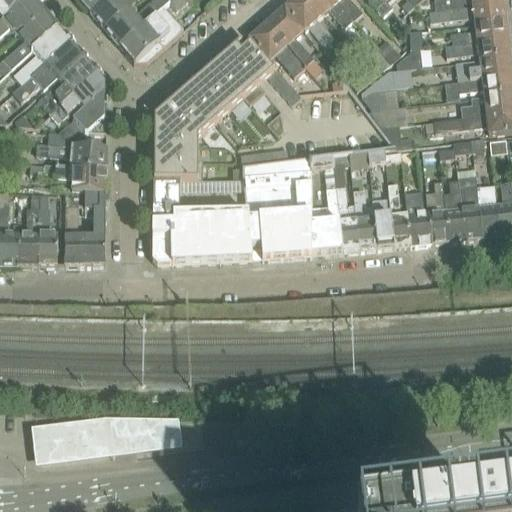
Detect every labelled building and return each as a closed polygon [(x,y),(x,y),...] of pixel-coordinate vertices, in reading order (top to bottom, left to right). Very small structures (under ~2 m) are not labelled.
[(0,39),(9,31),(17,39),(44,15),(30,0),(26,0),(0,23),(0,39)] [(0,0),(0,23),(26,0),(0,0)] [(76,0),(74,2),(89,19),(111,0),(76,0)] [(118,0),(111,0),(89,19),(104,36),(130,14),(145,0),(125,0),(121,4),(118,0)] [(160,0),(136,21),(130,14),(104,36),(118,52),(163,13),(169,8),(177,0),(160,0)] [(177,0),(169,8),(176,16),(188,6),(182,0),(177,0)] [(323,20),(305,0),(296,0),(294,2),(294,5),(287,12),(305,36),(308,33),(324,51),(332,44),(316,26),(323,20)] [(353,26),(330,0),(305,0),(323,20),(328,15),(344,33),(353,26)] [(345,0),(330,0),(353,26),(361,18),(345,0)] [(381,1),(379,0),(364,0),(383,21),(392,14),(381,1)] [(425,0),(409,0),(406,3),(414,11),(425,0)] [(435,5),(437,17),(503,9),(502,3),(504,0),(459,0),(460,2),(435,5)] [(406,3),(400,8),(407,17),(414,11),(406,3)] [(473,23),(474,30),(507,26),(506,16),(504,14),(503,9),(437,17),(429,18),(431,28),(473,23)] [(287,12),(286,12),(281,17),(278,16),(273,21),(273,24),(268,28),(306,72),(313,66),(295,45),(305,36),(287,12)] [(163,13),(118,52),(134,69),(146,68),(183,35),(163,13)] [(58,31),(44,15),(17,39),(24,47),(3,66),(10,74),(31,55),(58,31)] [(453,50),(507,44),(507,39),(509,36),(507,26),(474,30),(475,36),(451,39),(453,50)] [(306,72),(268,28),(264,32),(262,30),(248,42),(269,67),(277,60),(295,82),(306,72)] [(13,83),(20,91),(70,45),(58,31),(31,55),(37,61),(13,83)] [(410,37),(411,55),(420,54),(423,54),(421,36),(410,37)] [(453,50),(441,52),(443,63),(477,59),(478,66),(511,62),(511,61),(511,52),(508,50),(507,44),(453,50)] [(70,45),(20,91),(11,100),(19,108),(36,92),(42,99),(58,85),(84,61),(70,45)] [(239,50),(230,58),(259,91),(268,83),(274,78),(245,45),(239,50)] [(391,69),(399,62),(385,46),(377,53),(391,69)] [(383,75),(391,69),(377,53),(370,59),(383,75)] [(422,73),(420,54),(411,55),(411,58),(395,70),(396,75),(399,75),(422,73)] [(230,58),(215,71),(244,104),(243,105),(249,112),(265,98),(259,91),(230,58)] [(98,77),(84,61),(58,85),(64,92),(54,101),(50,96),(39,107),(43,111),(50,120),(98,77)] [(511,62),(478,66),(455,69),(457,87),(511,81),(511,80),(511,75),(511,74),(511,62)] [(215,71),(201,83),(230,116),(243,105),(244,104),(215,71)] [(359,96),(377,80),(369,71),(351,86),(359,96)] [(268,83),(274,90),(283,82),(277,75),(274,78),(268,83)] [(358,100),(361,104),(369,97),(385,96),(401,94),(399,75),(396,75),(388,76),(358,100)] [(85,116),(107,97),(107,87),(98,77),(50,120),(58,129),(79,110),(84,115),(85,116)] [(482,96),(483,103),(511,100),(511,81),(457,87),(459,99),(482,96)] [(283,82),(274,90),(280,97),(289,89),(283,82)] [(201,83),(187,96),(215,129),(230,116),(201,83)] [(343,87),(331,88),(332,97),(347,95),(349,94),(343,87)] [(289,89),(280,97),(286,104),(295,96),(289,89)] [(187,96),(173,108),(201,141),(215,129),(187,96)] [(295,96),(286,104),(292,111),(301,103),(299,101),(295,96)] [(387,114),(385,96),(369,97),(361,104),(370,115),(387,114)] [(85,116),(84,115),(60,136),(56,140),(47,140),(46,151),(76,154),(76,153),(77,141),(84,139),(88,140),(88,139),(107,141),(107,97),(85,116)] [(463,124),(511,118),(511,100),(483,103),(470,105),(471,111),(461,112),(463,124)] [(155,124),(154,149),(198,149),(198,144),(201,141),(173,108),(155,124)] [(371,117),(368,119),(379,133),(399,131),(408,130),(406,112),(399,113),(387,115),(387,114),(370,115),(371,117)] [(511,118),(463,124),(434,127),(435,139),(487,132),(488,139),(511,136),(511,118)] [(16,132),(32,134),(22,122),(14,130),(16,132)] [(471,146),(473,159),(485,157),(483,144),(471,146)] [(1,146),(0,157),(0,163),(0,166),(9,168),(10,147),(1,146)] [(473,159),(471,146),(452,148),(453,154),(454,161),(473,159)] [(507,160),(507,156),(506,146),(489,148),(491,162),(507,160)] [(154,149),(154,167),(198,168),(198,167),(198,149),(154,149)] [(38,150),(37,162),(67,165),(67,173),(106,177),(107,155),(106,154),(105,156),(76,153),(76,154),(46,151),(38,150)] [(454,164),(454,161),(453,154),(446,155),(438,156),(439,166),(454,164)] [(287,155),(277,156),(279,168),(288,167),(287,155)] [(277,156),(268,158),(270,170),(279,168),(277,156)] [(368,170),(385,169),(384,161),(383,157),(367,159),(368,170)] [(268,158),(259,159),(260,171),(270,170),(268,158)] [(259,159),(250,160),(251,172),(260,171),(259,159)] [(367,159),(349,161),(350,171),(351,174),(368,172),(368,170),(367,159)] [(400,159),(384,161),(385,169),(401,167),(400,159)] [(250,160),(241,161),(242,173),(251,172),(250,160)] [(333,173),(350,171),(349,161),(332,163),(333,173)] [(332,163),(310,166),(310,175),(323,174),(333,173),(332,163)] [(311,262),(311,214),(310,175),(310,166),(245,174),(246,189),(248,212),(251,254),(261,253),(262,266),(311,262)] [(154,167),(154,187),(202,187),(203,167),(198,167),(198,168),(154,167)] [(106,177),(67,173),(29,170),(28,180),(36,181),(36,185),(52,186),(52,188),(67,189),(67,197),(85,199),(106,201),(106,177)] [(242,175),(233,175),(233,187),(243,187),(242,175)] [(466,246),(482,244),(475,184),(458,186),(459,187),(459,195),(466,246)] [(450,198),(443,199),(449,247),(466,246),(459,195),(459,187),(449,188),(450,198)] [(511,199),(511,188),(502,189),(504,210),(496,210),(499,242),(511,240),(511,199)] [(154,189),(153,214),(248,212),(246,189),(154,189)] [(428,218),(426,218),(430,250),(449,247),(443,199),(442,189),(433,190),(434,200),(426,201),(428,218)] [(411,252),(407,221),(399,221),(396,191),(387,192),(389,206),(395,253),(411,252)] [(494,192),(476,194),(482,244),(499,242),(496,210),(494,192)] [(342,259),(359,257),(354,212),(347,213),(345,194),(335,195),(342,258),(342,259)] [(327,213),(311,214),(311,262),(312,262),(342,259),(335,195),(325,196),(327,213)] [(359,257),(377,255),(372,212),(366,213),(364,196),(353,198),(354,212),(359,257)] [(66,197),(65,272),(84,272),(85,243),(76,243),(77,212),(85,213),(85,199),(67,197),(66,197)] [(0,272),(18,272),(18,240),(7,240),(7,198),(0,198),(0,272)] [(85,213),(85,219),(94,219),(94,212),(106,212),(106,201),(85,199),(85,213)] [(405,201),(407,221),(411,252),(430,250),(426,218),(424,219),(422,199),(405,201)] [(18,272),(38,272),(39,201),(30,201),(30,215),(27,215),(27,240),(18,240),(18,272)] [(39,201),(38,272),(57,273),(58,240),(57,240),(50,240),(50,202),(39,201)] [(377,255),(395,253),(389,206),(372,208),(372,212),(377,255)] [(85,243),(84,272),(105,272),(105,263),(105,242),(106,212),(94,212),(94,219),(94,243),(85,243)] [(251,254),(248,212),(153,214),(153,267),(158,271),(252,267),(251,254)] [(41,472),(186,453),(182,425),(107,424),(37,433),(41,472)]
